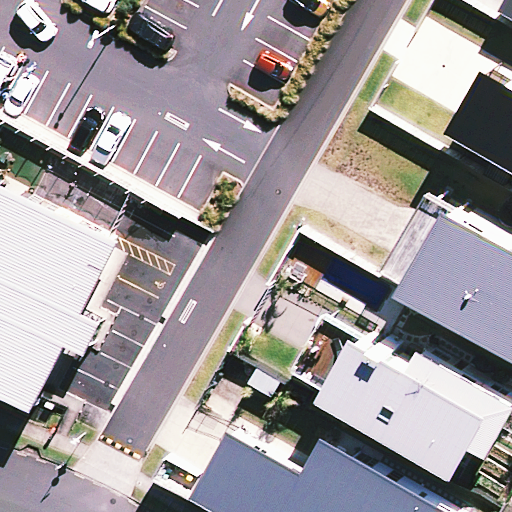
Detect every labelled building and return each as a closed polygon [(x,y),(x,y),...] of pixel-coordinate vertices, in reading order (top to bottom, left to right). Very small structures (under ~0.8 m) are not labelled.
[(511,0),(506,0),(502,7),(511,12),(511,0)] [(511,61),(499,54),(461,118),(511,148),(511,61)] [(0,388),(35,406),(68,341),(87,351),(95,335),(105,316),(86,307),(123,236),(113,231),(0,173),(0,388)] [(511,219),(469,195),(457,215),(431,200),(395,265),(511,329),(511,219)] [(371,320),(333,384),(432,443),(424,456),(444,469),(453,455),(467,464),(487,432),(503,442),(511,427),(511,377),(436,333),(426,351),(371,320)] [(253,377),(229,365),(208,405),(232,417),(253,377)] [(317,465),(242,422),(205,486),(250,511),(477,511),(479,510),(337,429),(317,465)]
